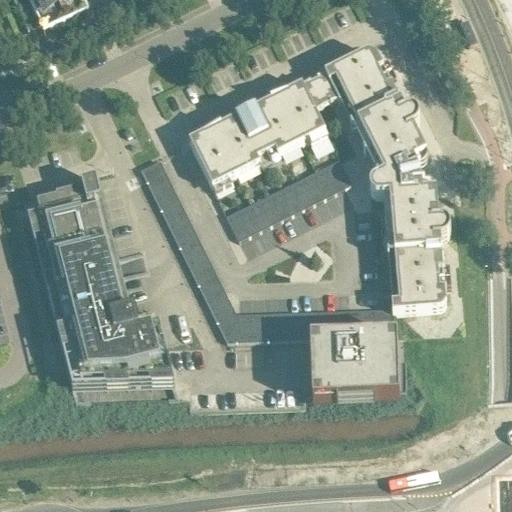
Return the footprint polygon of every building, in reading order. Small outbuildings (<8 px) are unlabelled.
[(12,0),(16,9),(29,36),(41,30),(48,27),(51,33),(67,26),(64,21),(54,0),(12,0)] [(54,0),(64,21),(67,26),(76,22),(85,11),(87,9),(82,0),(54,0)] [(326,80),(303,91),(303,90),(278,102),(281,108),(259,119),(256,113),(252,115),(251,114),(240,120),(240,121),(236,123),(239,129),(217,140),(214,134),(190,146),(216,199),(329,143),(316,117),(339,106),(378,183),(374,185),(373,186),(372,187),(371,189),(370,190),(370,192),(370,193),(370,195),(370,197),(371,199),(373,200),(373,201),(375,202),(377,202),(378,203),(379,203),(382,203),(393,314),(393,319),(440,315),(441,315),(442,314),(443,313),(444,312),(445,311),(446,310),(446,309),(446,308),(446,306),(446,295),(446,294),(445,274),(444,274),(441,245),(444,245),(445,244),(447,243),(448,242),(450,240),(451,238),(451,236),(451,234),(451,233),(451,232),(450,231),(450,230),(449,229),(447,227),(445,226),(443,225),(441,225),(440,226),(437,196),(436,194),(436,193),(435,192),(434,191),(432,189),(431,189),(428,189),(422,189),(418,174),(423,171),(425,170),(426,168),(427,168),(427,167),(428,165),(428,163),(427,161),(427,160),(414,134),(415,133),(416,132),(417,131),(418,130),(419,129),(419,127),(419,126),(420,125),(420,124),(419,122),(419,121),(418,119),(417,118),(415,117),(414,116),(412,115),(411,115),(409,115),(407,115),(405,116),(392,90),(393,90),(383,71),(383,72),(378,62),(377,61),(376,60),(374,59),(373,58),(372,58),(370,57),(369,57),(367,58),(366,58),(325,79),(326,80)] [(227,221),(240,246),(348,192),(349,191),(350,190),(350,189),(350,188),(350,187),(350,186),(340,165),(227,221)] [(131,319),(117,262),(100,197),(101,197),(97,184),(82,188),(83,193),(57,199),(57,201),(38,206),(37,204),(36,204),(39,216),(27,219),(28,221),(29,221),(73,396),(176,392),(160,331),(141,336),(136,317),(131,319)] [(36,204),(24,207),(27,219),(39,216),(36,204)] [(225,295),(207,304),(228,348),(394,341),(393,319),(393,314),(237,319),(225,295)] [(316,391),(396,388),(394,342),(314,344),(316,391)]
